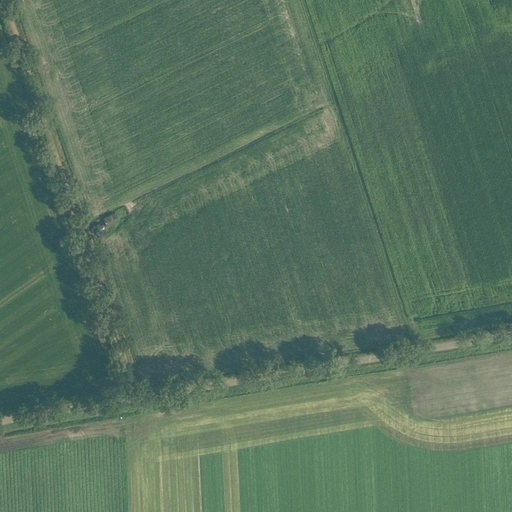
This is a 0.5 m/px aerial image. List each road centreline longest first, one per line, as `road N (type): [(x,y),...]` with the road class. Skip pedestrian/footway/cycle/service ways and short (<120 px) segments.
road 1 (unclassified): [(0,422),(511,336)]
road 2 (track): [(4,0),(134,399)]
road 3 (track): [(511,21),(350,96)]
